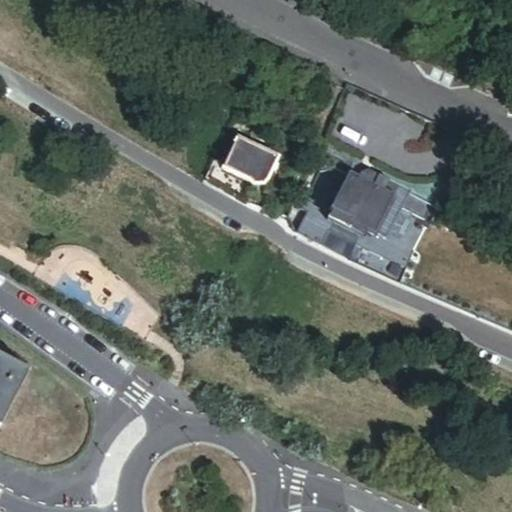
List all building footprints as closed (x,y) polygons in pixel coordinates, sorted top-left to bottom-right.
[(265,188),(272,178),(281,159),(240,139),(225,170),(242,178),(252,183),(254,188),(265,188)] [(370,222),(375,225),(393,188),(350,166),(333,200),(353,210),(352,213),(357,215),(370,222)] [(302,221),(328,235),(338,215),(312,202),(302,221)] [(368,225),(370,222),(357,215),(355,219),(360,222),(368,225)] [(0,395),(14,370),(0,362),(0,395)]
